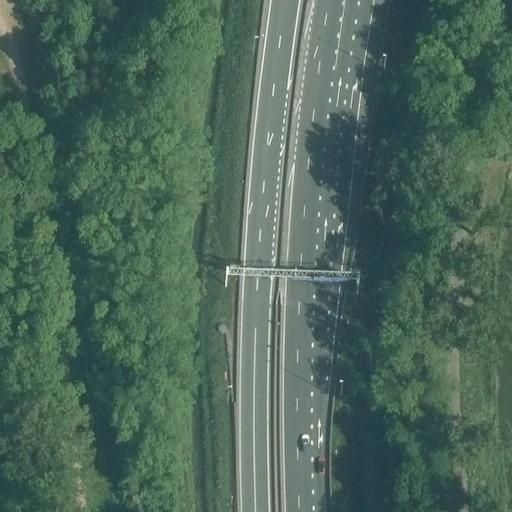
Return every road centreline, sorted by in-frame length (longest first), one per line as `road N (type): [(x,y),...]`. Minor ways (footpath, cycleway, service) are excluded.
road 1 (motorway): [(296,511),(299,279),(328,0)]
road 2 (motorway): [(256,277),(265,217),(327,0)]
road 3 (motorway): [(285,0),(256,277)]
road 4 (motorway): [(256,277),(253,511)]
